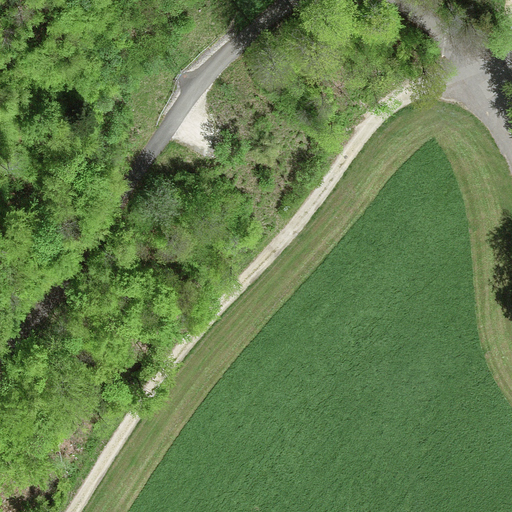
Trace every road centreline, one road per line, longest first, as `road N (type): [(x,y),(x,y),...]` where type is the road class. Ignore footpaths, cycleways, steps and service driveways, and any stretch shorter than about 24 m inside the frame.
road 1 (track): [(483,70),(407,87),(389,100),(203,323),(70,511)]
road 2 (track): [(0,355),(55,291),(188,97),(254,26),(292,0)]
